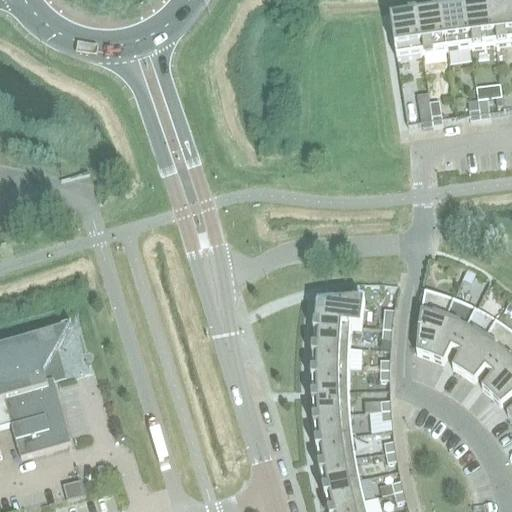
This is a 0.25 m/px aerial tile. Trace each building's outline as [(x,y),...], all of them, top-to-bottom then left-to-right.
[(496,49),(511,46),(511,6),(509,7),(509,8),(492,10),(496,49)] [(471,51),(496,49),(492,10),(492,9),(484,10),(484,11),(467,13),(471,51)] [(447,55),(471,51),(467,13),(467,11),(459,12),(459,14),(442,16),(447,55)] [(423,58),(447,55),(442,16),(442,15),(434,16),(434,17),(417,19),(423,58)] [(397,62),(423,58),(417,19),(417,18),(409,19),(410,21),(391,23),(397,62)] [(479,114),(481,124),(490,123),(488,103),(478,104),(479,114)] [(471,125),(481,124),(479,114),(469,115),(471,125)] [(432,120),(433,130),(443,129),(442,119),(432,120)] [(423,132),(433,130),(432,120),(422,122),(423,132)] [(432,362),(454,304),(449,303),(442,300),(431,297),(425,295),(424,303),(423,310),(421,317),(420,324),(419,332),(418,343),(418,346),(417,357),(424,359),(432,362)] [(452,352),(456,354),(476,314),(469,311),(464,309),(454,304),(432,362),(438,365),(444,367),(452,352)] [(352,330),(352,332),(362,333),(363,321),(365,310),(365,306),(353,306),(343,307),(335,308),(330,309),(323,311),(318,312),(316,327),(352,330)] [(464,378),(497,326),(493,323),(486,319),(476,314),(456,354),(461,356),(453,372),(459,375),(464,378)] [(383,334),(393,335),(394,325),(384,324),(383,334)] [(486,372),(490,375),(511,346),(511,336),(509,334),(504,331),(497,326),(464,378),(471,383),(475,386),(486,372)] [(351,345),(352,332),(352,330),(316,327),(315,338),(314,350),(350,352),(351,345)] [(72,447),(50,368),(69,334),(66,332),(0,351),(0,431),(11,428),(21,462),(72,447)] [(392,345),(393,335),(383,334),(382,344),(392,345)] [(492,401),(511,380),(511,346),(490,375),(493,378),(482,392),(489,398),(492,401)] [(350,363),(350,352),(314,350),(314,362),(313,374),(350,374),(350,363)] [(380,375),(390,375),(391,365),(381,365),(380,375)] [(350,382),(350,374),(313,374),(313,385),(314,397),(350,396),(350,382)] [(390,385),(390,375),(380,375),(380,385),(390,385)] [(511,400),(511,380),(492,401),(498,407),(501,410),(511,400)] [(315,421),(351,418),(350,408),(350,396),(314,397),(314,405),(315,421)] [(382,416),(392,415),(391,405),(381,406),(382,416)] [(392,415),(382,416),(382,426),(392,425),(392,415)] [(317,444),(353,440),(352,429),(351,418),(315,421),(316,432),(317,444)] [(320,468),(356,462),(354,447),(353,440),(317,444),(318,456),(320,468)] [(386,457),(396,456),(394,446),(384,447),(386,457)] [(396,456),(386,457),(388,467),(398,465),(396,456)] [(324,491),(360,484),(357,473),(356,462),(320,468),(322,480),(324,491)] [(328,511),(338,511),(364,506),(362,495),(360,484),(324,491),(327,503),(328,511)] [(394,498),(404,495),(402,486),(392,488),(394,498)] [(68,504),(86,499),(84,489),(65,494),(68,504)] [(404,495),(394,498),(397,507),(406,505),(404,495)]
